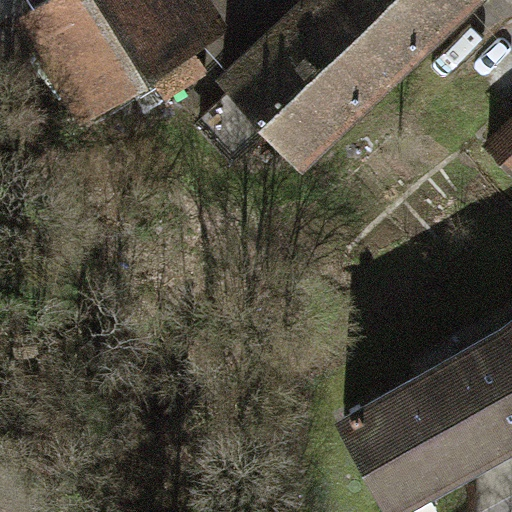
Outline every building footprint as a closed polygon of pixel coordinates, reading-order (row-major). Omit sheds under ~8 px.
[(216,0),(43,0),(22,12),(87,122),(236,34),(216,0)] [(308,0),(228,77),(315,167),(488,0),(308,0)] [(511,112),(488,137),(511,161),(511,112)] [(466,223),(422,173),(383,209),(427,258),(466,223)] [(511,325),(349,412),(405,511),(425,511),(511,465),(511,325)]
